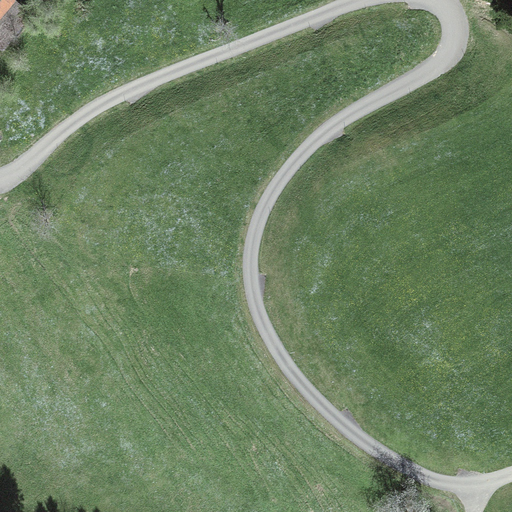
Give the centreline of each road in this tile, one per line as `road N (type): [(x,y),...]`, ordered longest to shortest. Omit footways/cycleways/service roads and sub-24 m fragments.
road 1 (track): [(511,473),(476,485),(440,481),(354,435),(274,348),(253,297),(253,242),(285,171),(350,113),(447,55),(455,24),(439,0)]
road 2 (track): [(360,0),(110,98),(0,180)]
